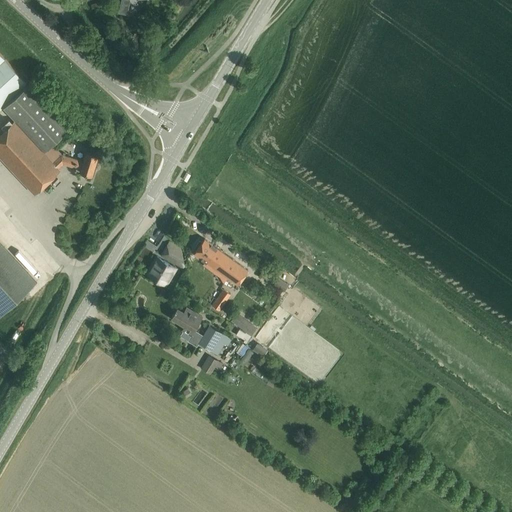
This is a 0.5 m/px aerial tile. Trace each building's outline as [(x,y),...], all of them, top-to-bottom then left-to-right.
[(127,13),(130,0),(128,0),(121,0),(119,11),(127,13)] [(19,74),(0,53),(0,105),(14,120),(0,132),(0,156),(34,193),(59,169),(58,168),(62,163),(80,168),(79,172),(92,175),(98,154),(85,151),(82,161),(60,154),(52,162),(43,151),(68,128),(26,82),(29,79),(21,71),(19,74)] [(0,219),(11,210),(9,208),(15,202),(0,185),(0,219)] [(212,244),(204,238),(202,241),(199,240),(194,247),(196,249),(194,252),(205,260),(203,264),(219,276),(222,281),(223,282),(227,277),(237,284),(247,270),(212,244)] [(28,273),(0,242),(0,312),(35,280),(28,273)] [(165,284),(171,275),(176,267),(157,256),(146,273),(165,284)] [(284,291),(289,284),(278,277),(273,284),(284,291)] [(218,309),(230,293),(223,289),(211,304),(218,309)] [(188,341),(196,346),(198,343),(217,354),(224,343),(226,345),(231,338),(208,324),(202,334),(194,330),(202,316),(187,307),(184,312),(178,308),(176,310),(176,309),(175,311),(176,311),(172,318),(185,325),(183,329),(191,335),(188,341)] [(250,334),(256,327),(236,312),(230,320),(250,334)] [(276,321),(274,323),(271,320),(262,332),(276,343),(287,329),(276,321)] [(247,341),(251,335),(239,328),(235,334),(247,341)] [(262,357),(268,350),(257,342),(252,349),(262,357)] [(205,362),(201,368),(211,374),(215,368),(205,362)]
